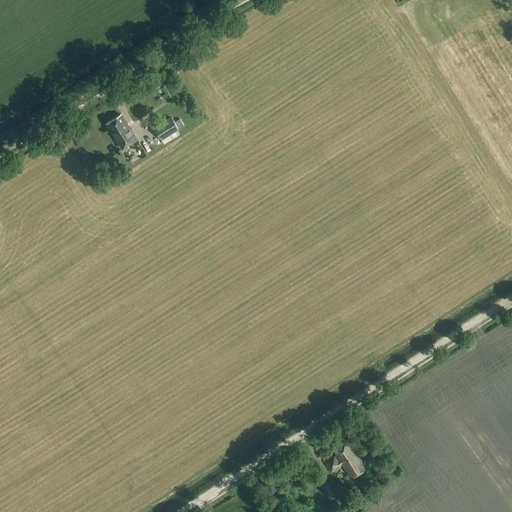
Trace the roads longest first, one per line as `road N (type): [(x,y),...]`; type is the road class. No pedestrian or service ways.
road 1 (track): [(183,511),(511,296)]
road 2 (tertiary): [(0,153),(241,0)]
